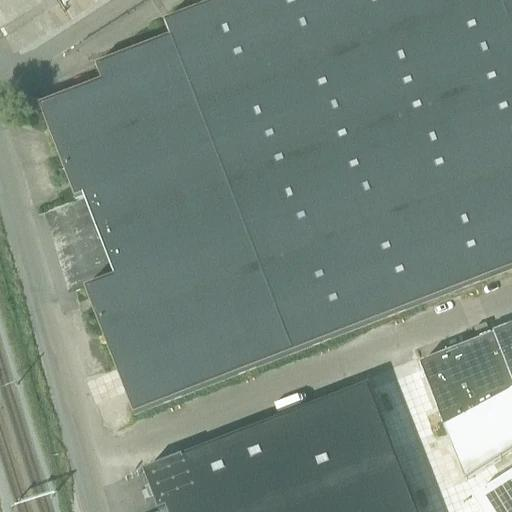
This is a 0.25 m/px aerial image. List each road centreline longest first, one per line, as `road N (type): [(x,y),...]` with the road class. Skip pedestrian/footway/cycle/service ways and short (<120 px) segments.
road 1 (unclassified): [(95,511),(0,164)]
road 2 (unknown): [(377,351),(445,511)]
